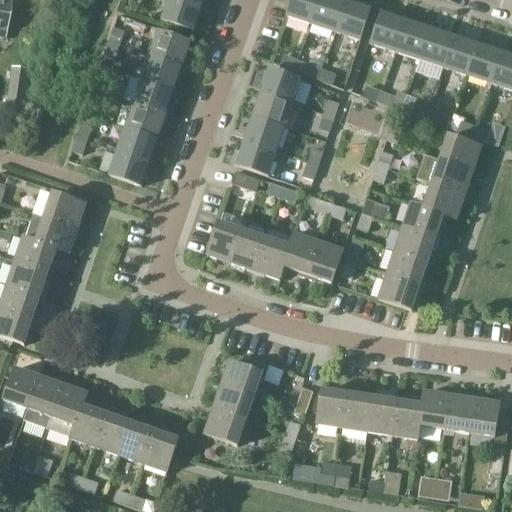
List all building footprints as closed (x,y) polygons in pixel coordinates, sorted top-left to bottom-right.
[(0,0),(0,38),(4,39),(9,0),(0,0)] [(193,33),(201,11),(169,0),(168,0),(161,22),(193,33)] [(169,0),(201,11),(204,0),(169,0)] [(287,20),(309,27),(318,0),(292,0),(286,18),(287,20)] [(339,0),(318,0),(309,27),(334,35),(345,2),(339,0)] [(370,10),(345,2),(334,35),(359,42),(370,10)] [(371,46),(394,54),(405,22),(382,14),(371,46)] [(394,54),(419,62),(429,30),(405,22),(394,54)] [(453,38),(429,30),(419,62),(442,70),(453,38)] [(113,31),(108,45),(118,48),(122,35),(113,31)] [(157,33),(149,59),(181,69),(189,44),(157,33)] [(478,46),(453,38),(442,70),(467,78),(478,46)] [(113,61),(118,48),(108,45),(104,58),(113,61)] [(467,78),(490,86),(501,54),(478,46),(467,78)] [(511,57),(501,54),(490,86),(511,93),(511,57)] [(280,68),(294,73),(298,63),(283,58),(280,68)] [(173,94),(181,69),(149,59),(140,83),(173,94)] [(306,66),(298,63),(294,73),(302,76),(306,66)] [(303,77),(318,82),(321,72),(307,66),(303,77)] [(12,69),(6,111),(25,114),(30,77),(31,72),(30,72),(12,69)] [(268,71),(260,95),(293,106),(301,82),(268,71)] [(335,77),(321,72),(318,82),(331,87),(335,77)] [(96,79),(92,93),(101,96),(106,83),(96,79)] [(140,83),(132,107),(165,118),(173,94),(140,83)] [(363,99),(378,104),(381,94),(367,88),(363,99)] [(97,110),(101,96),(92,93),(87,106),(97,110)] [(395,99),(381,94),(378,104),(391,109),(395,99)] [(284,131),(293,106),(260,95),(252,121),(284,131)] [(328,103),(323,116),(334,120),(338,106),(328,103)] [(410,116),(425,122),(429,111),(414,106),(410,116)] [(132,107),(125,130),(157,141),(165,118),(132,107)] [(442,116),(429,111),(425,122),(438,127),(442,116)] [(329,134),(334,120),(323,116),(319,131),(329,134)] [(252,121),(244,144),(276,155),(284,131),(252,121)] [(458,134),(473,139),(476,129),(461,123),(458,134)] [(81,125),(76,140),(86,143),(91,129),(81,125)] [(391,128),(386,142),(397,146),(402,132),(391,128)] [(489,134),(476,129),(473,139),(485,144),(489,134)] [(149,164),(157,141),(125,130),(117,153),(149,164)] [(448,138),(440,162),(473,173),(482,149),(448,138)] [(82,157),(86,143),(76,140),(71,154),(82,157)] [(268,179),(276,155),(244,144),(236,168),(268,179)] [(312,150),(307,165),(318,168),(322,154),(312,150)] [(141,188),(149,164),(117,153),(109,178),(141,188)] [(383,154),(378,168),(388,171),(393,157),(383,154)] [(440,162),(432,186),(465,197),(473,173),(440,162)] [(313,182),(318,168),(307,165),(303,179),(313,182)] [(383,185),(388,171),(378,168),(373,182),(383,185)] [(260,182),(236,174),(235,174),(231,186),(256,194),(260,182)] [(266,196),(280,201),(284,190),(270,186),(266,196)] [(432,186),(424,210),(444,216),(457,221),(465,197),(432,186)] [(298,195),(284,190),(280,201),(294,205),(298,195)] [(40,192),(32,217),(77,232),(85,207),(40,192)] [(314,212),(328,217),(332,206),(318,202),(314,212)] [(366,203),(362,216),(372,219),(376,206),(366,203)] [(444,216),(424,210),(411,205),(408,213),(402,229),(436,240),(444,216)] [(346,211),(332,206),(328,217),(342,221),(346,211)] [(367,233),(372,219),(362,216),(357,230),(367,233)] [(68,256),(77,232),(32,217),(24,240),(35,244),(56,251),(55,252),(68,256)] [(207,258),(231,266),(242,233),(218,225),(207,258)] [(428,265),(436,240),(402,229),(394,253),(428,265)] [(266,241),(242,233),(231,266),(255,275),(266,241)] [(279,283),(284,270),(293,241),(269,233),(266,241),(255,275),(279,283)] [(295,236),(293,241),(284,270),(307,278),(319,244),(295,236)] [(22,239),(14,264),(47,275),(55,252),(56,251),(35,244),(24,240),(22,239)] [(319,244),(307,278),(332,286),(343,253),(319,244)] [(350,249),(345,264),(355,267),(360,253),(350,249)] [(394,253),(386,277),(420,288),(428,265),(394,253)] [(14,264),(6,288),(39,299),(47,275),(14,264)] [(351,281),(355,267),(345,264),(340,277),(351,281)] [(412,313),(420,288),(386,277),(378,302),(412,313)] [(6,288),(0,305),(0,312),(31,323),(39,299),(6,288)] [(0,339),(23,347),(31,323),(0,312),(0,339)] [(265,394),(257,391),(266,367),(245,360),(242,369),(229,365),(223,383),(221,389),(254,401),(257,402),(261,404),(265,394)] [(3,403),(27,412),(39,379),(15,370),(3,403)] [(23,423),(47,431),(63,387),(39,379),(27,412),(23,423)] [(87,395),(63,387),(47,431),(71,439),(82,408),(87,395)] [(221,389),(212,413),(245,424),(254,401),(221,389)] [(300,390),(292,414),(304,418),(312,394),(300,390)] [(316,426),(341,430),(347,395),(321,391),(316,426)] [(418,428),(419,428),(443,432),(449,397),(423,393),(421,407),(422,407),(418,428)] [(443,432),(468,436),(473,401),(471,395),(463,394),(459,399),(449,397),(443,432)] [(372,399),(347,395),(341,430),(366,434),(372,399)] [(397,403),(372,399),(366,434),(391,438),(397,403)] [(499,405),(473,401),(468,436),(493,440),(499,405)] [(417,442),(419,428),(418,428),(422,407),(421,407),(397,403),(391,438),(417,442)] [(70,441),(94,450),(106,416),(82,408),(71,439),(70,441)] [(204,437),(237,449),(245,424),(212,413),(204,437)] [(94,450),(118,458),(130,425),(106,416),(94,450)] [(153,433),(130,425),(118,458),(141,466),(153,433)] [(289,426),(284,438),(295,442),(299,429),(289,426)] [(178,442),(153,433),(141,466),(146,468),(142,480),(162,487),(178,442)] [(289,457),(295,442),(284,438),(279,454),(289,457)] [(488,475),(501,477),(505,450),(492,448),(488,475)] [(0,452),(0,471),(6,474),(11,457),(0,452)] [(37,460),(35,465),(31,476),(45,480),(51,465),(37,460)] [(19,471),(31,476),(35,465),(22,461),(19,471)] [(319,475),(334,477),(336,466),(321,464),(319,475)] [(350,468),(336,466),(334,477),(349,479),(350,468)] [(382,495),(397,497),(400,476),(386,474),(384,485),(382,495)] [(66,488),(79,492),(83,482),(70,477),(66,488)] [(417,500),(432,502),(435,481),(420,479),(419,490),(417,500)] [(450,483),(435,481),(432,502),(449,504),(452,484),(450,483)] [(98,487),(83,482),(79,492),(94,498),(98,487)] [(368,493),(382,495),(384,485),(369,482),(368,493)] [(127,508),(127,507),(131,497),(117,492),(113,503),(127,508)] [(141,511),(145,502),(131,497),(127,507),(127,508),(138,511),(141,511)]
